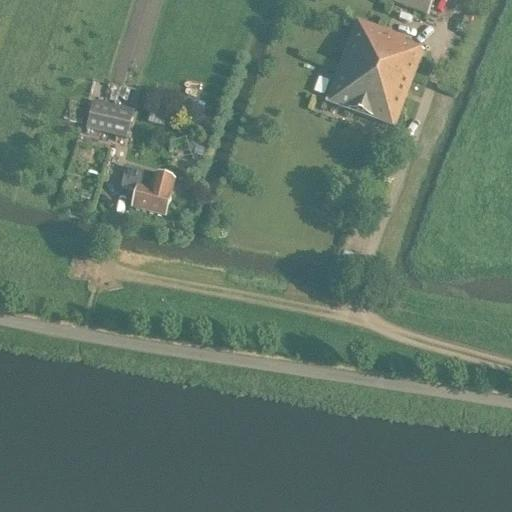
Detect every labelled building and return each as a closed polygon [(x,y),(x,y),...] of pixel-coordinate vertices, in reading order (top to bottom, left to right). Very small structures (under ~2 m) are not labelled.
[(433,0),(390,0),(390,1),(428,15),(433,0)] [(409,78),(419,52),(399,44),(401,38),(355,20),(336,68),(335,71),(355,79),(362,60),(409,78)] [(355,79),(335,71),(323,102),(390,127),(409,78),(362,60),(355,79)] [(130,113),(93,103),(86,129),(123,139),(130,113)] [(161,216),(172,182),(123,166),(117,185),(129,189),(130,185),(134,187),(128,206),(161,216)]
